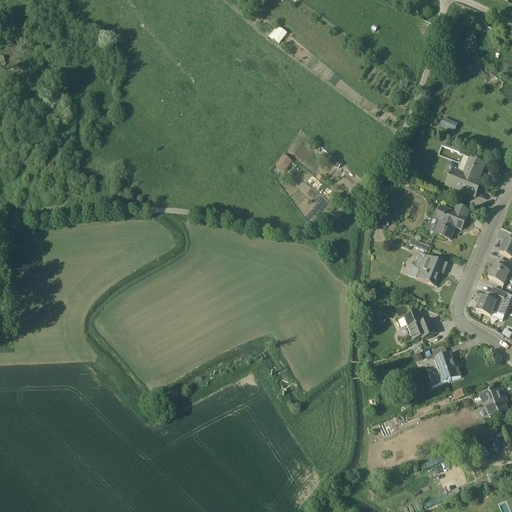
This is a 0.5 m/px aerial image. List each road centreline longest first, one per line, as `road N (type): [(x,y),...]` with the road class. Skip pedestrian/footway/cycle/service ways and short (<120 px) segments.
road 1 (unclassified): [(0,223),(123,209),(180,211),(289,234),(325,223),(391,153),(447,0)]
road 2 (residential): [(511,186),(457,306)]
